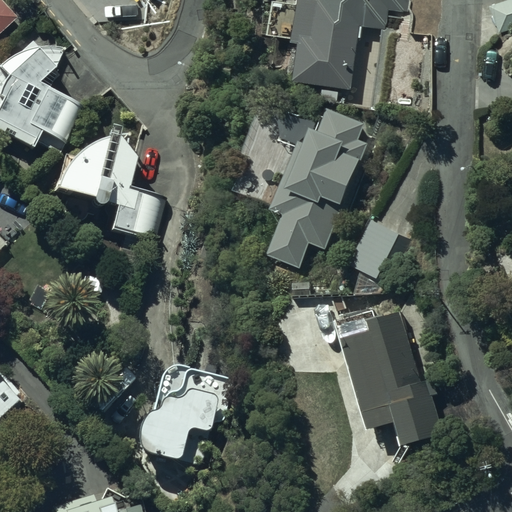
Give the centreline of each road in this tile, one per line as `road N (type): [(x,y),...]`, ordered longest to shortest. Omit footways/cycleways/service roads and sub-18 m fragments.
road 1 (residential): [(462,0),(451,282),(465,343),(511,429)]
road 2 (residential): [(57,0),(116,67),(138,80),(162,81),(180,61),(194,0)]
